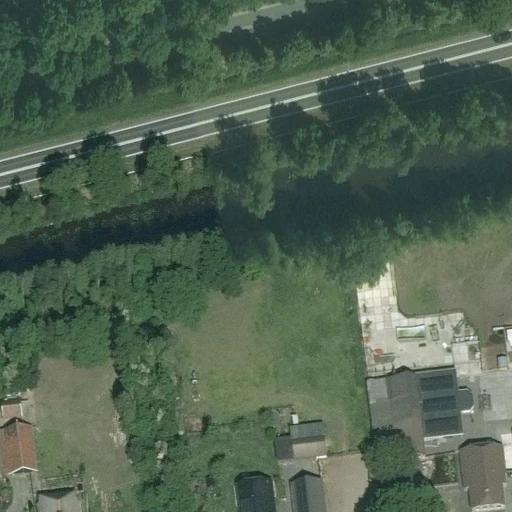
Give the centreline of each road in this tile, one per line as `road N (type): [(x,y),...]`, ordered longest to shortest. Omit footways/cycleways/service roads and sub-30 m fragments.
road 1 (trunk): [(0,176),(511,46)]
road 2 (unclassified): [(0,70),(72,67),(333,0)]
